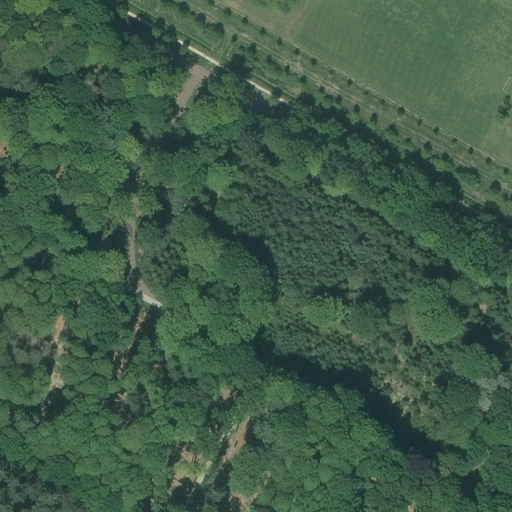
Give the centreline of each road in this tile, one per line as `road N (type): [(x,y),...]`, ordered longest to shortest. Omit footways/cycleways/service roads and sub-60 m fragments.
road 1 (unclassified): [(202,74),(135,178),(123,213),(125,242),(139,289),(157,307),(262,365)]
road 2 (unclassified): [(262,365),(504,511)]
road 3 (unclassified): [(262,365),(367,169)]
road 4 (unclassified): [(367,169),(202,74)]
road 5 (unclassified): [(178,511),(262,365)]
road 6 (unclassified): [(511,251),(367,169)]
road 7 (unclassified): [(202,74),(72,0)]
road 8 (unclassified): [(0,447),(112,511)]
